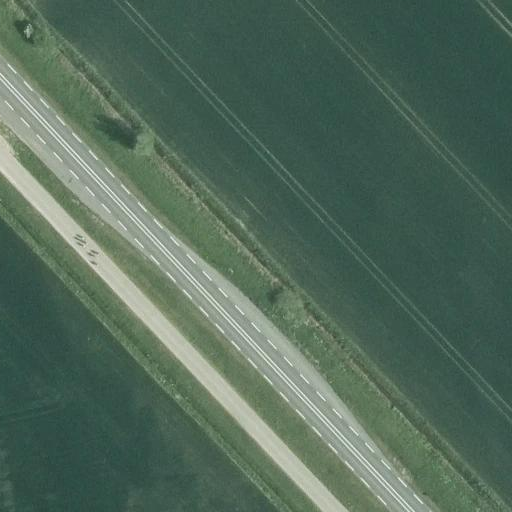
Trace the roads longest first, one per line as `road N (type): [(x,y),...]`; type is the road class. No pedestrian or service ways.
road 1 (primary): [(413,511),(0,77)]
road 2 (unclassified): [(334,511),(0,159)]
